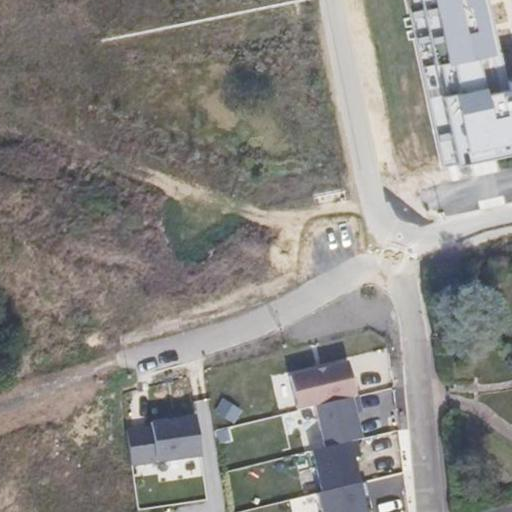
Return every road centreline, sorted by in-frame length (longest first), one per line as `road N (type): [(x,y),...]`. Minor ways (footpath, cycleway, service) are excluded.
road 1 (unclassified): [(121,366),(355,278),(388,241)]
road 2 (unclassified): [(333,0),(388,241)]
road 3 (residential): [(401,305),(425,511)]
road 4 (unclassified): [(511,213),(388,241)]
